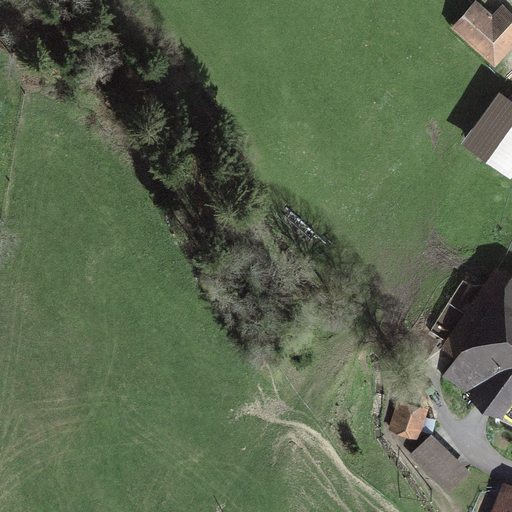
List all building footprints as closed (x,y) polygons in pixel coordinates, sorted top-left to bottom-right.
[(511,43),(511,16),(504,10),(494,21),(477,5),(459,26),(497,60),(511,43)] [(509,169),(511,164),(511,102),(502,96),(471,142),(509,169)] [(511,281),(499,273),(432,374),(497,417),(511,390),(511,281)] [(416,430),(422,413),(403,406),(397,424),(416,430)] [(448,488),(466,470),(430,435),(412,453),(448,488)] [(511,511),(511,501),(508,499),(502,511),(511,511)]
